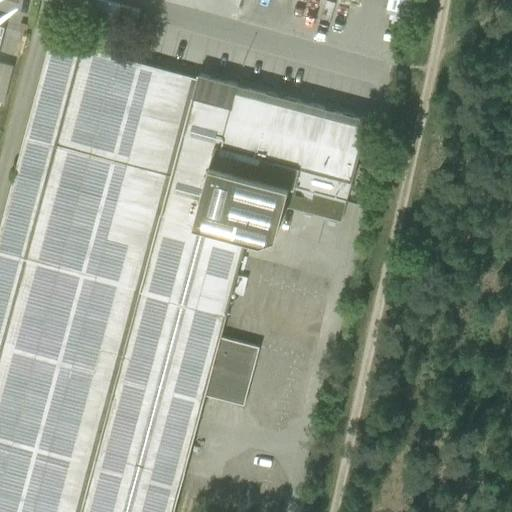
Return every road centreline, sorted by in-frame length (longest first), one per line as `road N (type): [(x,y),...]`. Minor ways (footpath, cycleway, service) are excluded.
road 1 (track): [(444,0),(334,511)]
road 2 (unclassified): [(113,0),(382,72)]
